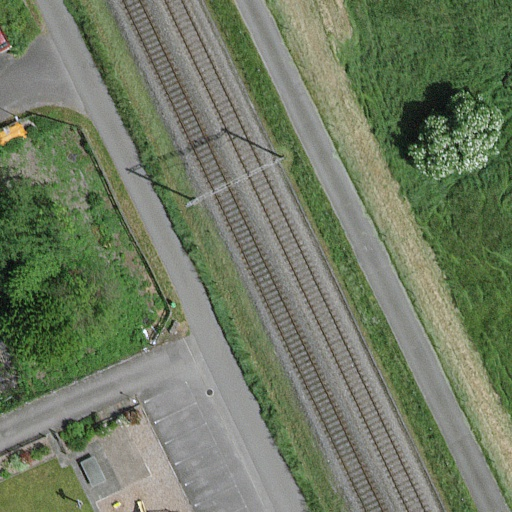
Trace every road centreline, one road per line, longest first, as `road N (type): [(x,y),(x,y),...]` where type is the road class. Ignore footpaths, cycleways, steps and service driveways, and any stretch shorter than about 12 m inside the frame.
road 1 (unclassified): [(297,511),(47,0)]
road 2 (unclassified): [(490,511),(250,0)]
